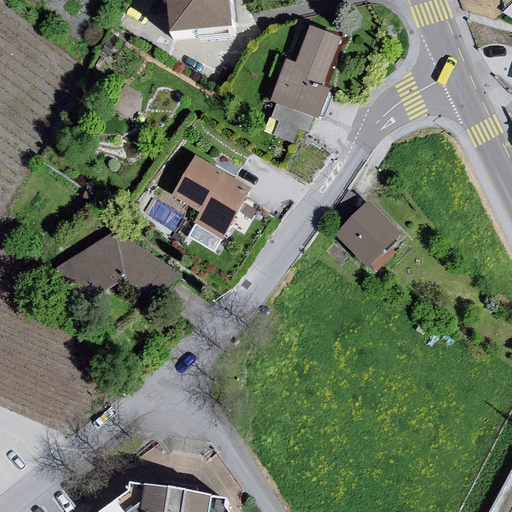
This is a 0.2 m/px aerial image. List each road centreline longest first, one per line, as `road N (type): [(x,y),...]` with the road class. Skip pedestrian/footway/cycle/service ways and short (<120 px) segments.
road 1 (residential): [(456,73),(377,121),(252,291),(170,377)]
road 2 (residential): [(170,377),(0,510)]
road 3 (residential): [(170,377),(267,511)]
road 4 (residential): [(456,73),(511,187)]
